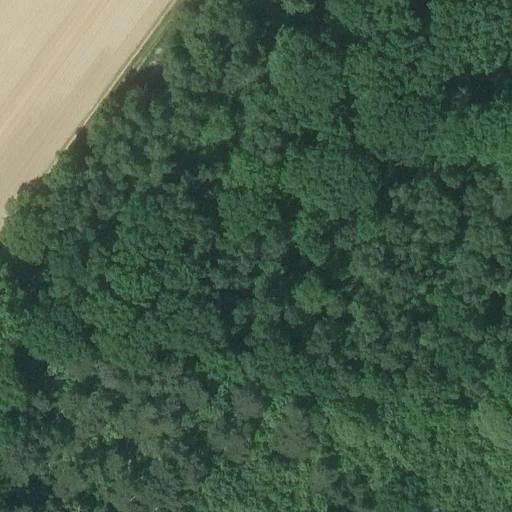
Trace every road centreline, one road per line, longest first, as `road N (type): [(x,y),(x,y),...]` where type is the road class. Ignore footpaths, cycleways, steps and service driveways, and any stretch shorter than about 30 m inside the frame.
road 1 (track): [(0,325),(317,379),(511,392)]
road 2 (track): [(188,0),(0,255)]
